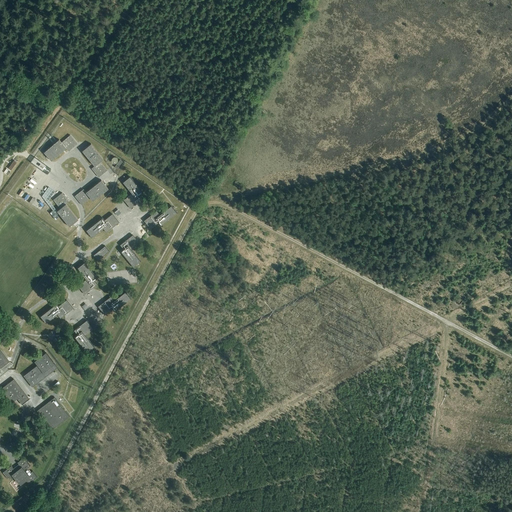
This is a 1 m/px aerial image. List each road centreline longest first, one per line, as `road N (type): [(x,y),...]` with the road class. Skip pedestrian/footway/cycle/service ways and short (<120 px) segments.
road 1 (track): [(511,96),(440,149),(199,207),(35,511)]
road 2 (track): [(511,356),(212,203)]
road 3 (track): [(446,321),(170,463)]
road 4 (track): [(446,321),(424,511)]
